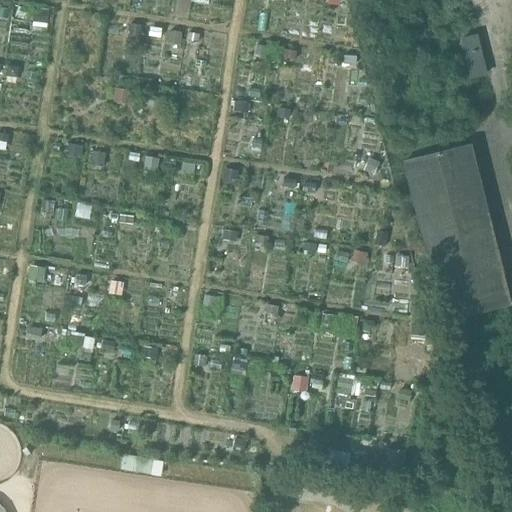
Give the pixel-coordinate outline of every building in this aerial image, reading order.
[(395,256),(395,268),(407,269),(408,257),(395,256)] [(411,326),(410,335),(423,337),(424,327),(411,326)] [(143,356),(143,358),(154,359),(156,359),(157,349),(144,347),(143,356)] [(111,420),(109,430),(110,430),(118,432),(119,424),(120,422),(111,420)] [(350,453),(347,469),(383,475),(383,473),(402,476),(404,463),(396,461),(385,460),(385,459),(350,453)] [(443,458),(437,477),(447,480),(453,461),(443,458)]
